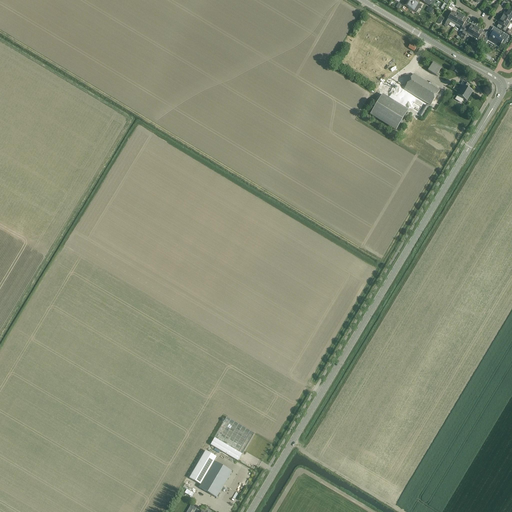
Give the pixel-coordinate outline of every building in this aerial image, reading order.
[(407,0),(404,5),(417,13),(414,11),(415,8),(420,9),(422,6),(412,0),(407,0)] [(454,14),(452,13),(452,12),(445,23),(449,25),(450,23),(455,26),(461,16),(456,12),(454,14)] [(509,12),(507,15),(504,13),(501,18),(509,23),(511,18),(511,13),(511,12),(509,12)] [(463,26),(467,19),(461,16),(455,26),(457,24),(462,27),(459,32),(462,34),(466,27),(463,26)] [(501,18),(498,24),(500,25),(498,28),(500,30),(506,33),(511,36),(511,33),(511,32),(508,30),(508,29),(511,24),(509,23),(501,18)] [(472,36),(477,28),(472,25),(469,29),(466,27),(462,34),(463,34),(460,38),(463,40),(467,33),(472,36)] [(490,33),(491,34),(487,41),(499,48),(499,47),(501,43),(504,44),(509,37),(502,33),(493,27),(490,33)] [(483,31),(477,28),(472,36),(472,37),(472,38),(476,40),(476,41),(476,42),(475,44),(479,46),(485,35),(482,34),(483,31)] [(428,71),(436,76),(442,68),(433,62),(428,71)] [(430,105),(439,91),(413,75),(404,89),(430,105)] [(467,102),(473,92),(467,88),(469,85),(463,81),(460,86),(462,87),(457,96),(455,99),(461,102),(463,99),(463,100),(467,102)] [(396,131),(408,111),(382,95),(370,115),(396,131)] [(423,118),(430,107),(426,105),(419,116),(423,118)] [(227,417),(211,445),(238,462),(254,434),(227,417)] [(201,485),(215,462),(217,458),(206,451),(189,478),(201,485)] [(217,498),(232,472),(215,462),(201,485),(199,488),(217,498)]
